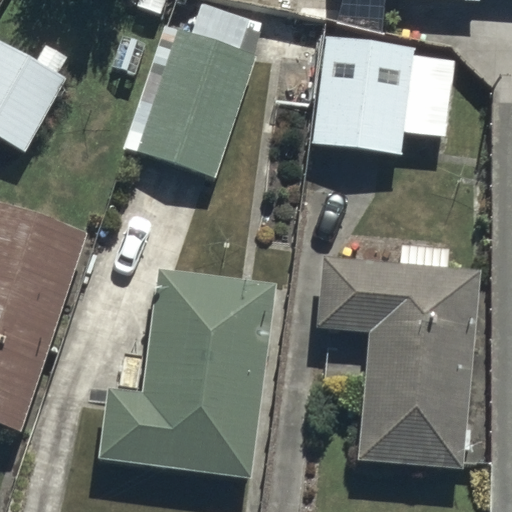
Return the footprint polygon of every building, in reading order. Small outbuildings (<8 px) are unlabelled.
[(143,162),(220,190),(262,74),(251,70),(261,41),(212,24),(202,52),(185,46),(143,162)] [(1,56),(0,57),(0,146),(23,160),(63,92),(1,56)] [(331,58),(318,157),(405,169),(409,139),(448,144),(456,85),(417,80),(418,70),(331,58)] [(87,259),(0,227),(0,439),(18,447),(87,259)] [(362,473),(467,483),(484,295),(337,283),(331,351),(372,355),(362,473)] [(252,490),(275,303),(170,290),(155,408),(114,403),(105,472),(252,490)]
